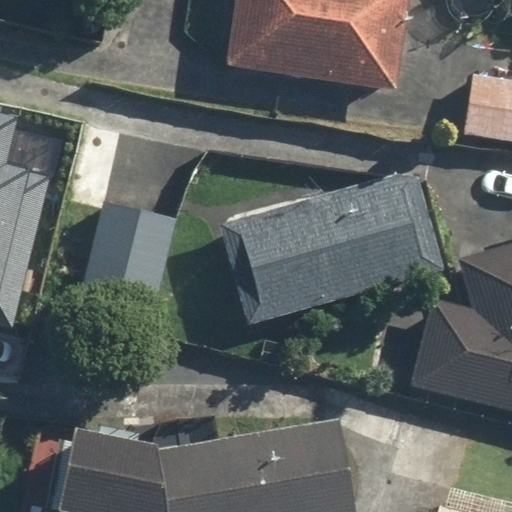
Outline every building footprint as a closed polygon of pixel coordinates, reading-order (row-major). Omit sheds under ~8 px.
[(407,0),(235,0),(230,78),(401,90),(407,0)] [(511,79),(465,76),(461,140),(511,143),(511,79)] [(0,304),(9,306),(44,166),(1,156),(11,112),(0,109),(0,304)] [(422,170),(209,223),(233,322),(432,273),(446,269),(422,170)] [(159,323),(183,224),(85,200),(61,299),(159,323)] [(511,253),(432,273),(413,388),(511,414),(511,253)] [(20,346),(0,340),(0,382),(8,385),(20,346)] [(161,452),(47,432),(29,505),(55,511),(354,511),(340,423),(161,452)]
